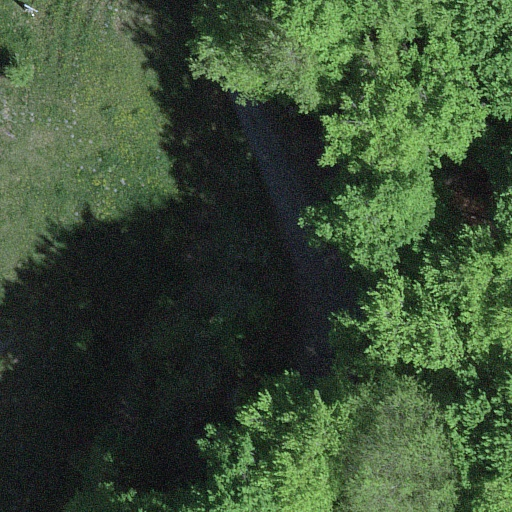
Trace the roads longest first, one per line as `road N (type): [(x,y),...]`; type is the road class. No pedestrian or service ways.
road 1 (track): [(317,511),(329,295),(224,0)]
road 2 (track): [(329,295),(472,352),(511,352)]
